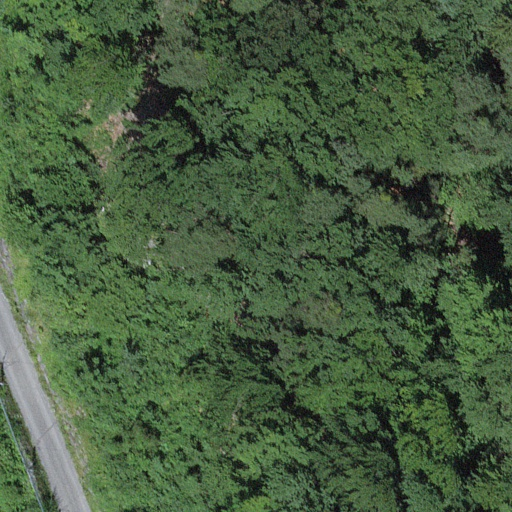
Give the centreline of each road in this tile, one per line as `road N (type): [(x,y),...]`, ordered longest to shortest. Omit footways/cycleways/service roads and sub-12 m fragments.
road 1 (trunk): [(220,511),(0,361)]
road 2 (track): [(77,511),(0,314)]
